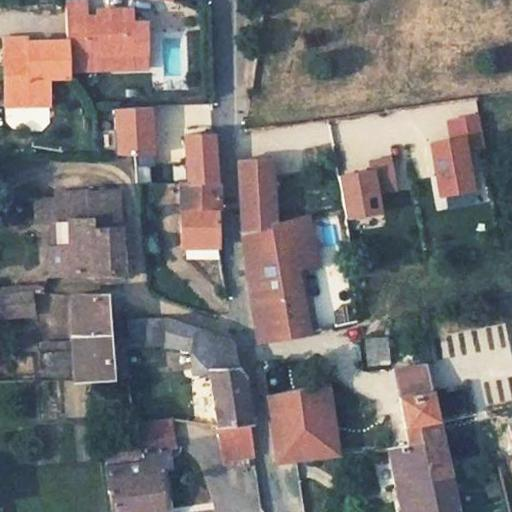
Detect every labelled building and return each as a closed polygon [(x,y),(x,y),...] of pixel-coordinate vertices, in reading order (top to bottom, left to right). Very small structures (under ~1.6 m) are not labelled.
[(95,26),(84,26),(84,15),(84,2),(66,2),(67,40),(67,67),(106,66),(106,65),(106,51),(139,50),(139,28),(129,29),(127,8),(94,9),(94,15),(95,26)] [(84,26),(95,26),(94,15),(84,15),(84,26)] [(27,50),(5,50),(6,97),(49,95),(48,76),(67,75),(67,67),(67,40),(27,40),(27,50)] [(106,66),(139,64),(139,50),(106,51),(106,65),(106,66)] [(49,95),(6,97),(6,106),(49,104),(49,95)] [(431,139),(444,194),(478,188),(472,146),(487,146),(480,110),(447,114),(449,132),(431,139)] [(122,135),(103,135),(102,149),(121,148),(122,135)] [(135,145),(122,144),(121,148),(122,154),(136,154),(135,145)] [(272,157),(237,159),(238,174),(239,219),(240,225),(241,231),(275,223),(272,157)] [(213,165),(185,165),(186,181),(181,181),(181,246),(187,246),(218,245),(218,207),(218,182),(213,182),(213,165)] [(77,193),(56,193),(56,199),(58,221),(59,246),(49,247),(50,273),(93,271),(123,271),(120,227),(119,216),(117,189),(77,193)] [(56,199),(34,199),(36,222),(58,221),(56,199)] [(127,216),(119,216),(120,227),(128,227),(127,216)] [(275,223),(241,231),(247,271),(254,327),(256,339),(305,332),(308,331),(296,267),(293,247),(315,243),(308,216),(275,223)] [(315,243),(293,247),(296,267),(319,262),(315,243)] [(218,245),(187,246),(188,258),(220,258),(218,245)] [(0,316),(35,316),(35,289),(0,289),(0,316)] [(104,294),(72,294),(71,341),(38,341),(40,367),(40,379),(96,378),(112,378),(107,338),(104,294)] [(127,335),(107,338),(112,378),(128,377),(136,423),(159,420),(153,380),(150,382),(140,345),(141,316),(127,316),(127,335)] [(165,316),(141,316),(140,345),(164,343),(165,316)] [(196,327),(165,316),(164,343),(188,348),(189,348),(196,327)] [(231,340),(196,327),(189,348),(188,348),(191,369),(208,368),(235,365),(233,353),(231,340)] [(385,337),(366,339),(369,365),(389,362),(385,337)] [(426,363),(394,368),(399,397),(431,390),(426,363)] [(235,365),(208,368),(211,386),(216,424),(249,420),(243,375),(235,365)] [(40,367),(25,368),(26,380),(40,379),(40,367)] [(208,368),(191,369),(193,388),(211,386),(208,368)] [(326,383),(265,395),(276,459),(294,458),(329,454),(335,453),(326,383)] [(431,390),(399,397),(402,415),(404,425),(408,444),(420,442),(428,478),(448,474),(431,390)] [(402,415),(392,417),(394,427),(404,425),(402,415)] [(159,420),(136,423),(140,450),(160,448),(173,446),(169,419),(159,420)] [(249,420),(216,424),(221,460),(254,454),(249,420)] [(408,444),(386,449),(399,511),(456,511),(448,474),(428,478),(420,442),(408,444)] [(108,460),(136,457),(135,446),(108,448),(108,460)] [(136,457),(108,460),(114,511),(160,511),(156,468),(162,468),(160,448),(140,450),(141,457),(136,457)]
